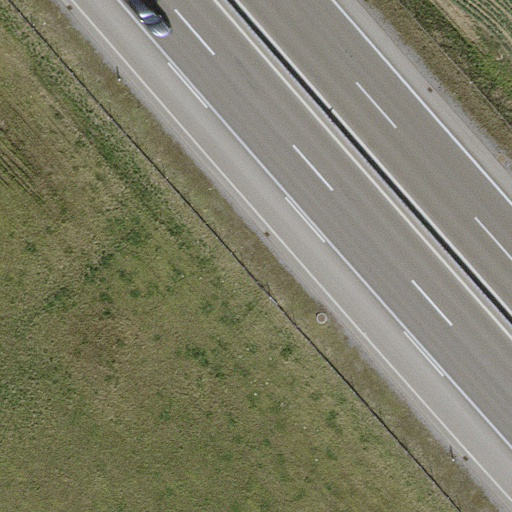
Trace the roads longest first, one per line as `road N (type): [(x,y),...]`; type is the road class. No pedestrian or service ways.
road 1 (motorway): [(166,0),(511,391)]
road 2 (motorway): [(511,253),(288,0)]
